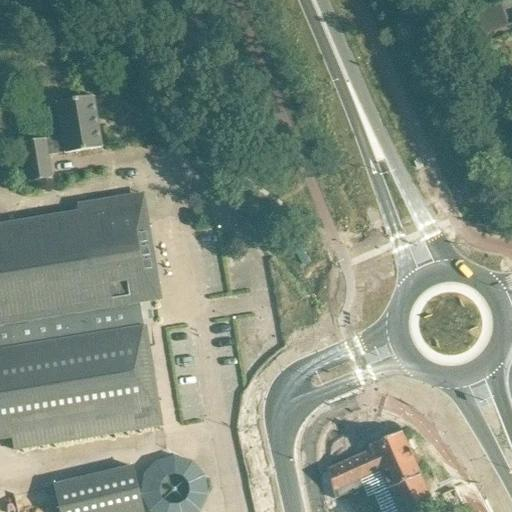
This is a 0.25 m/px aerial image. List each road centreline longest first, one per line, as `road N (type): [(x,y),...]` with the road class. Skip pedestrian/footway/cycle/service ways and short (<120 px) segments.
road 1 (secondary): [(303,0),(413,283)]
road 2 (secondary): [(448,270),(319,0)]
road 3 (unclassified): [(393,326),(306,366),(287,400)]
road 4 (unclassified): [(287,400),(316,397),(405,359)]
road 5 (secondary): [(450,380),(511,489)]
